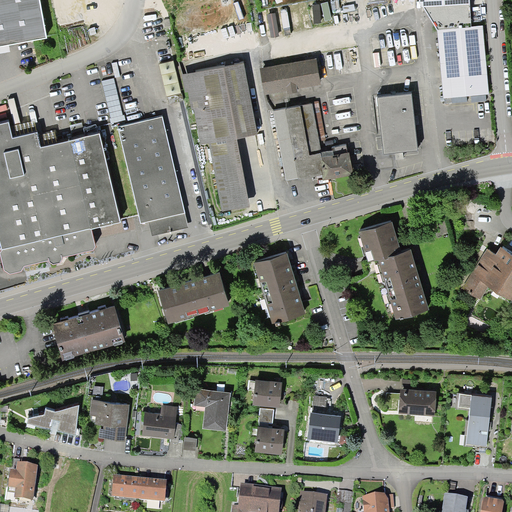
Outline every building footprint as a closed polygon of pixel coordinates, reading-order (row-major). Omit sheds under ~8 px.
[(39,0),(0,0),(0,45),(46,37),(39,0)] [(443,98),(487,94),(481,25),(437,29),(443,98)] [(165,97),(180,93),(172,60),(157,64),(165,97)] [(265,91),(316,81),(313,61),(261,70),(265,91)] [(231,138),(256,133),(242,62),(194,71),(201,106),(193,108),(193,109),(186,111),(189,125),(196,124),(199,144),(208,143),(221,210),(244,206),(231,138)] [(382,153),(417,149),(410,92),(375,96),(382,153)] [(168,104),(182,101),(181,94),(166,97),(168,104)] [(323,177),(328,176),(350,172),(345,144),(331,147),(332,156),(320,158),(310,104),(272,111),(285,180),(323,173),(323,177)] [(139,223),(184,212),(161,116),(117,126),(139,223)] [(91,227),(120,220),(99,130),(40,144),(36,130),(12,136),(8,120),(0,121),(0,246),(0,248),(0,257),(3,269),(9,273),(20,270),(24,265),(48,259),(48,260),(52,263),(59,261),(62,257),(61,256),(93,248),(95,245),(91,227)] [(378,257),(399,251),(390,221),(359,230),(368,260),(378,257)] [(486,284),(511,299),(511,297),(511,252),(502,247),(496,255),(488,250),(470,278),(463,289),(478,298),(486,284)] [(408,248),(399,251),(378,257),(395,318),(399,317),(399,318),(402,317),(402,316),(426,309),(408,248)] [(263,292),(294,282),(285,252),(254,261),(263,292)] [(227,303),(218,272),(188,281),(197,312),(227,303)] [(167,321),(197,312),(188,281),(158,290),(167,321)] [(303,312),(294,282),(263,292),(272,322),(274,321),(275,323),(279,322),(278,319),(303,312)] [(68,320),(52,325),(61,356),(123,338),(113,306),(98,311),(97,310),(88,312),(89,314),(78,317),(78,315),(67,319),(68,320)] [(252,402),(278,405),(280,383),(255,380),(252,402)] [(92,395),(101,396),(101,387),(93,387),(92,395)] [(203,427),(224,429),(228,393),(198,390),(197,401),(206,402),(203,427)] [(433,393),(401,391),(400,411),(431,413),(433,393)] [(494,397),(473,394),(466,444),(488,447),(494,397)] [(113,438),(122,439),(126,405),(92,401),(90,414),(97,415),(96,423),(114,425),(113,438)] [(56,430),(74,434),(78,403),(54,410),(45,407),(43,413),(37,414),(35,424),(50,428),(52,419),(58,420),(56,430)] [(259,408),(258,415),(272,417),(273,410),(259,408)] [(335,440),(338,417),(318,414),(319,409),(312,408),(311,413),(310,413),(307,436),(310,437),(309,440),(319,441),(320,438),(335,440)] [(153,436),(170,437),(172,416),(146,413),(145,427),(154,428),(153,436)] [(257,422),(271,423),(272,417),(258,415),(257,422)] [(280,452),(283,430),(257,427),(254,449),(280,452)] [(195,447),(195,439),(184,438),(183,446),(195,447)] [(30,502),(34,470),(18,468),(19,462),(12,461),(10,475),(8,490),(5,490),(3,501),(16,503),(17,501),(30,502)] [(113,498),(137,500),(139,484),(114,481),(113,498)] [(163,486),(139,484),(137,500),(162,503),(163,486)] [(278,511),(280,494),(240,489),(237,508),(232,508),(232,511),(278,511)] [(349,511),(352,495),(337,492),(335,504),(343,505),(342,511),(349,511)] [(322,511),(324,498),(301,496),(299,511),(322,511)] [(385,511),(385,502),(382,498),(363,500),(364,511),(385,511)] [(464,511),(466,502),(444,498),(441,511),(464,511)]
